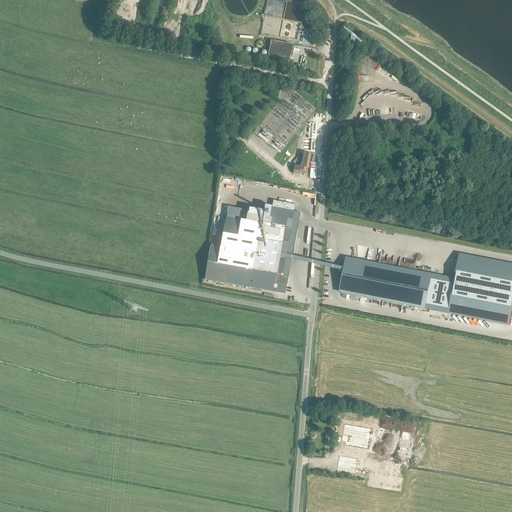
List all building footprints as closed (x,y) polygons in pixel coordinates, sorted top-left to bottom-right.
[(221,0),(222,2),(223,5),(224,8),(226,10),(228,13),(231,14),(234,16),(237,16),(240,16),(243,16),(247,15),(249,14),(252,12),(254,9),(256,7),(257,4),(258,1),(257,0),(221,0)] [(258,48),(259,49),(261,50),(263,49),(265,47),(265,45),(265,43),(263,41),(262,41),(260,41),(258,42),(257,43),(256,45),(257,47),(258,48)] [(268,56),(290,60),(293,45),(272,41),(268,56)] [(303,138),(302,150),(315,151),(317,123),(309,123),(308,138),(303,138)] [(247,221),(227,217),(222,246),(212,245),(205,280),(231,284),(285,294),(287,285),(288,285),(290,275),(283,274),(286,259),(286,256),(294,210),(295,205),(273,201),(272,206),(266,205),(265,211),(250,208),(250,213),(249,213),(249,214),(248,214),(247,221)] [(247,221),(248,214),(248,210),(229,207),(227,217),(247,221)] [(511,304),(511,264),(460,254),(455,279),(448,313),(508,325),(511,304)] [(344,269),(286,256),(286,259),(344,273),(344,269)] [(424,308),(431,274),(347,258),(344,269),(344,273),(340,292),(424,308)] [(455,279),(431,274),(424,308),(448,313),(455,279)] [(325,444),(332,444),(333,432),(334,429),(329,429),(328,432),(326,431),(325,444)]
